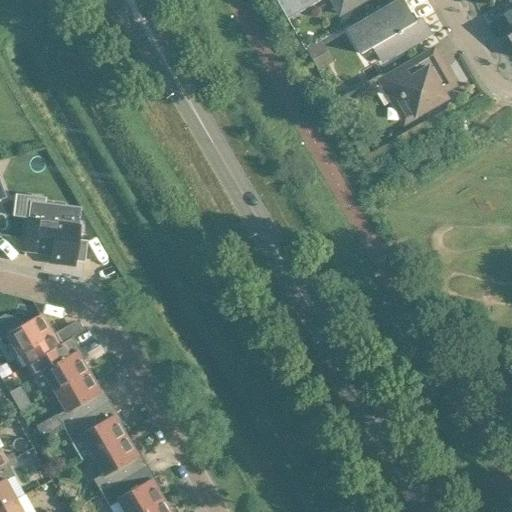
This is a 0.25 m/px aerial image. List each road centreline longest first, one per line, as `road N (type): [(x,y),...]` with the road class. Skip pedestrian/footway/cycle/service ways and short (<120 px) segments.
road 1 (secondary): [(428,511),(140,19)]
road 2 (residential): [(219,511),(105,317),(85,301),(0,283)]
